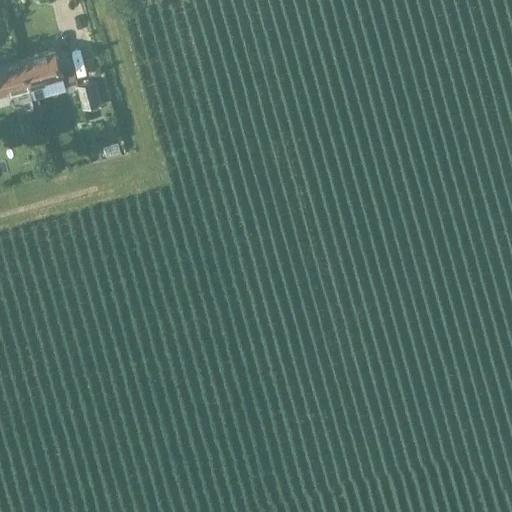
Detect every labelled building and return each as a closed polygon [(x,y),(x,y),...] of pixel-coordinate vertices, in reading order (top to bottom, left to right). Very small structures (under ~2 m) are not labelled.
[(81,24),(71,25),(72,43),(82,43),(81,24)] [(0,60),(49,47),(46,36),(0,48),(0,60)] [(20,59),(28,85),(62,76),(55,50),(20,59)] [(0,92),(28,85),(20,59),(0,64),(0,92)] [(76,85),(82,108),(99,103),(93,80),(76,85)]
